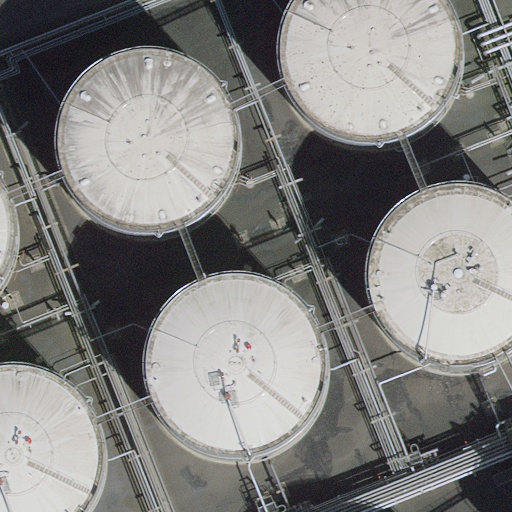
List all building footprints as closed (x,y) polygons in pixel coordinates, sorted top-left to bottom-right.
[(319,0),(310,9),(299,30),(293,52),(293,78),(301,102),(314,123),(330,139),(346,147),(371,155),(399,154),(418,149),(440,136),(458,117),(470,95),(475,72),(474,48),(468,27),(455,7),(448,0),(319,0)] [(196,70),(170,64),(149,64),(125,71),(103,85),(88,100),(76,121),(70,143),(71,169),(78,193),(91,214),(108,230),(124,239),(149,246),(177,245),(196,240),(218,227),(236,209),(247,186),(253,163),(252,139),(245,118),(233,98),(217,82),(196,70)] [(0,311),(13,299),(24,276),(30,253),(29,229),(22,208),(10,188),(0,178),(0,311)] [(511,205),(504,201),(479,195),(458,195),(434,202),(411,216),(397,231),(385,252),(379,274),(379,300),(387,324),(400,345),(417,360),(432,369),(457,377),(485,376),(505,371),(511,366),(511,205)] [(273,286),(247,280),(226,281),(203,287),(180,301),(165,317),(153,338),(148,360),(148,385),(155,410),(169,430),(185,446),(201,455),(226,462),(254,462),(273,456),(295,444),(313,425),(325,403),(330,379),(329,355),(322,334),(310,314),(294,298),(273,286)] [(52,377),(26,371),(5,371),(0,372),(0,511),(93,511),(104,493),(109,470),(108,446),(101,425),(89,405),(73,389),(52,377)]
